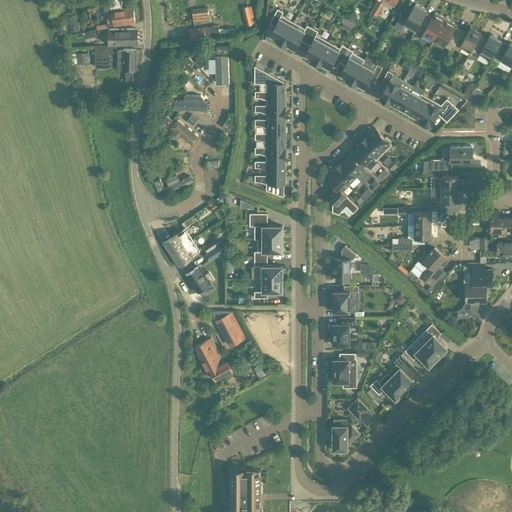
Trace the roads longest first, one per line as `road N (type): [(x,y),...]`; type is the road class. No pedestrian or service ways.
road 1 (tertiary): [(175,511),(177,319),(164,270)]
road 2 (tertiary): [(140,208),(133,154),(145,0)]
road 3 (residential): [(489,339),(349,470)]
road 4 (residential): [(140,208),(175,209),(198,196),(198,150),(224,114),(218,90)]
road 5 (residential): [(304,163),(299,308)]
road 6 (residential): [(319,308),(319,167)]
road 7 (residential): [(299,414),(304,483),(327,489),(349,470)]
